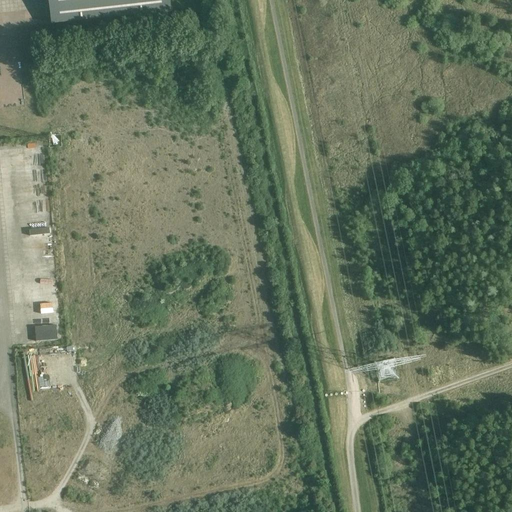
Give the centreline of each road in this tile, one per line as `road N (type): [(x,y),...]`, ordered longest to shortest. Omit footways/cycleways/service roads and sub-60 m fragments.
road 1 (track): [(0,507),(112,509),(266,477),(282,460),(223,112)]
road 2 (track): [(249,340),(133,370),(116,384),(44,503)]
road 3 (track): [(511,363),(353,421)]
road 4 (unclassified): [(24,511),(8,380)]
